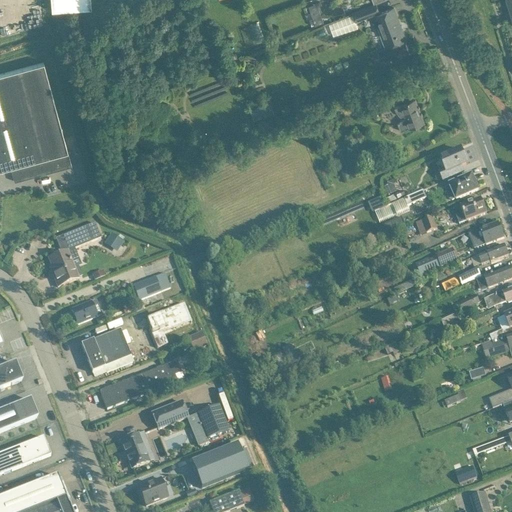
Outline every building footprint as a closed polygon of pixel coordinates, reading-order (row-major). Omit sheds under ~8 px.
[(50,0),(51,10),(91,8),(90,0),(50,0)] [(374,14),(386,47),(387,47),(387,48),(378,52),(382,61),(409,51),(405,42),(404,42),(404,40),(406,40),(394,8),(379,13),(379,12),(376,4),(353,13),(356,21),(374,14)] [(71,166),(43,62),(0,74),(0,169),(10,167),(14,182),(71,166)] [(393,101),(389,91),(370,99),(374,108),(393,101)] [(407,103),(394,108),(395,110),(396,112),(398,114),(399,115),(401,117),(401,116),(404,115),(405,119),(399,121),(400,122),(397,123),(400,131),(408,128),(424,122),(421,114),(420,114),(417,108),(418,108),(415,100),(409,102),(408,102),(407,102),(407,103)] [(273,113),(269,103),(250,111),(254,121),(273,113)] [(425,105),(420,107),(422,115),(428,114),(425,105)] [(443,182),(459,175),(456,169),(467,165),(461,150),(439,159),(444,171),(439,173),(443,182)] [(461,180),(460,180),(450,186),(450,187),(447,188),(446,191),(450,200),(452,201),(455,199),(456,199),(456,200),(478,191),(478,190),(478,189),(476,183),(475,183),(472,176),(466,179),(465,178),(465,179),(461,181),(461,180)] [(401,190),(392,194),(394,199),(403,195),(401,190)] [(423,191),(404,200),(407,207),(426,198),(423,191)] [(381,198),(368,203),(373,212),(385,207),(381,198)] [(481,199),(460,207),(462,214),(456,216),(460,225),(466,222),(487,214),(481,199)] [(431,217),(415,224),(420,236),(436,229),(431,217)] [(75,249),(101,239),(94,223),(56,239),(62,254),(49,259),(55,275),(53,276),(58,288),(78,280),(71,262),(79,259),(75,249)] [(480,230),(469,235),(475,250),(486,246),(499,241),(504,238),(498,223),(480,230)] [(504,246),(487,252),(487,253),(478,256),(482,265),(490,262),(491,263),(508,256),(504,246)] [(415,264),(420,276),(441,267),(457,260),(452,249),(415,264)] [(511,266),(511,267),(484,278),(488,289),(511,279),(511,266)] [(480,273),(478,267),(458,278),(460,283),(480,273)] [(139,301),(170,289),(164,273),(133,285),(139,301)] [(456,279),(450,281),(454,288),(459,286),(456,279)] [(416,280),(401,287),(403,292),(418,286),(416,280)] [(511,288),(490,297),(484,300),(488,310),(494,308),(511,300),(511,288)] [(476,297),(456,306),(459,313),(479,304),(476,297)] [(91,302),(71,310),(75,319),(76,318),(78,323),(77,324),(77,325),(97,317),(101,315),(97,304),(93,306),(91,302)] [(147,320),(146,321),(150,329),(149,329),(156,348),(157,349),(168,345),(163,334),(190,323),(190,324),(192,323),(184,304),(156,315),(157,320),(154,321),(153,318),(147,320)] [(499,316),(496,309),(467,323),(470,330),(499,316)] [(502,331),(490,336),(492,342),(506,337),(511,335),(511,313),(504,317),(497,320),(502,331)] [(441,322),(445,330),(460,323),(457,316),(441,322)] [(131,357),(120,330),(93,341),(81,345),(92,373),(104,368),(131,357)] [(492,342),(482,345),(482,347),(485,359),(510,352),(511,358),(511,357),(511,335),(506,337),(492,342)] [(390,348),(385,351),(388,356),(393,354),(394,356),(400,354),(395,344),(390,347),(390,348)] [(290,345),(281,349),(290,367),(299,362),(290,345)] [(107,410),(178,382),(175,376),(181,373),(177,361),(99,392),(107,410)] [(14,363),(0,368),(0,390),(21,382),(14,363)] [(483,369),(469,374),(472,381),(485,376),(483,369)] [(511,376),(507,378),(511,391),(489,400),(493,410),(503,406),(511,401),(511,376)] [(457,393),(444,399),(447,408),(461,402),(457,393)] [(237,427),(246,424),(236,399),(227,402),(237,427)] [(29,400),(0,411),(0,433),(36,419),(36,418),(36,419),(29,401),(29,400)] [(511,401),(503,406),(508,420),(510,425),(511,424),(511,401)] [(181,402),(152,414),(158,430),(188,418),(181,402)] [(219,405),(198,414),(208,439),(229,431),(219,405)] [(197,423),(190,425),(199,447),(209,443),(208,439),(198,414),(197,414),(194,415),(194,416),(197,423)] [(493,422),(476,425),(478,437),(495,434),(493,422)] [(459,427),(440,431),(442,439),(461,435),(459,427)] [(149,463),(142,444),(147,442),(144,434),(139,436),(138,435),(120,442),(124,452),(125,451),(133,469),(149,463)] [(511,436),(480,449),(482,454),(511,443),(511,446),(511,436)] [(43,438),(0,455),(0,476),(51,456),(43,438)] [(237,445),(191,463),(201,489),(248,471),(237,445)] [(473,467),(455,474),(460,485),(477,479),(473,467)] [(71,511),(57,476),(0,498),(0,511),(71,511)] [(168,498),(164,488),(160,479),(138,488),(146,507),(163,500),(168,498)] [(238,492),(209,503),(212,511),(229,511),(244,506),(243,505),(251,502),(248,495),(251,494),(249,488),(238,492)] [(474,511),(490,511),(485,494),(470,498),(474,511)]
